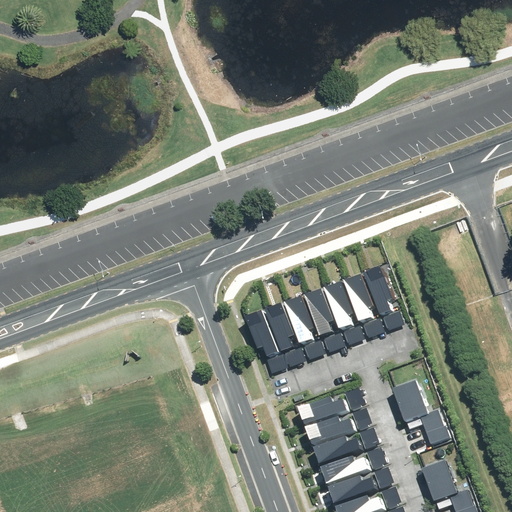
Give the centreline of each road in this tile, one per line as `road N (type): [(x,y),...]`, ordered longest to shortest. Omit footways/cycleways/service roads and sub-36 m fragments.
road 1 (secondary): [(185,265),(511,149)]
road 2 (residential): [(279,511),(185,265)]
road 3 (secondary): [(0,333),(185,265)]
road 4 (residential): [(362,357),(418,511)]
